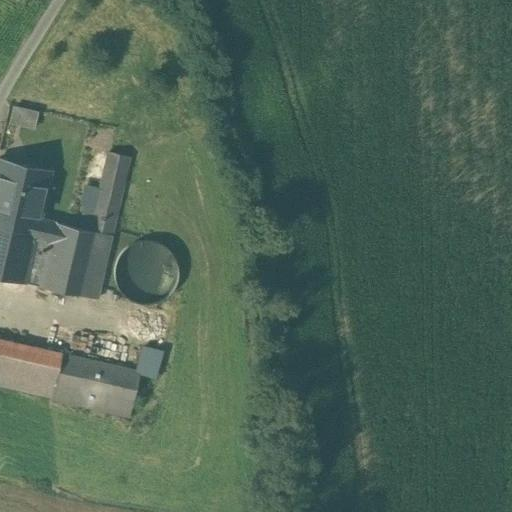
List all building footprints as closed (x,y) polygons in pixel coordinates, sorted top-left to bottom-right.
[(9,125),(36,126),(37,107),(10,106),(9,125)] [(90,230),(39,219),(35,236),(34,238),(50,242),(40,286),(96,299),(112,229),(129,157),(108,152),(90,230)] [(50,171),(0,159),(0,227),(35,236),(39,219),(50,171)] [(35,236),(0,227),(0,277),(24,283),(34,238),(35,236)] [(140,287),(141,300),(170,299),(169,241),(126,242),(127,287),(140,287)] [(45,351),(3,341),(0,353),(0,375),(37,384),(45,351)] [(134,370),(155,375),(161,348),(140,343),(134,370)] [(139,373),(45,351),(37,384),(53,388),(51,398),(129,416),(139,373)] [(37,384),(0,375),(0,386),(51,398),(53,388),(37,384)]
